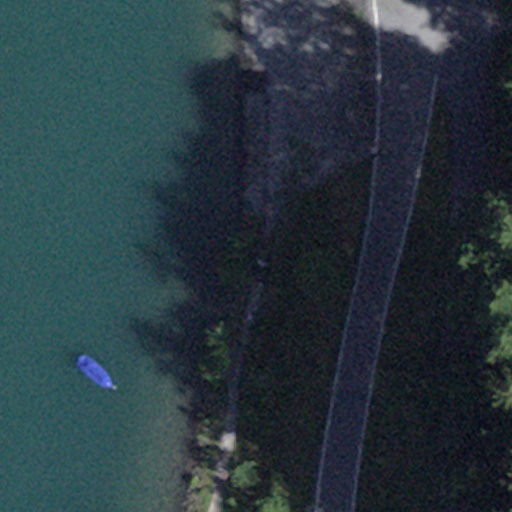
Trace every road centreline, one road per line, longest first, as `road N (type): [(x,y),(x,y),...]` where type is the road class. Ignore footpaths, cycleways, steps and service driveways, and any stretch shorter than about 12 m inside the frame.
road 1 (unclassified): [(413,0),(336,511)]
road 2 (unclassified): [(459,0),(469,68),(454,262),(456,511)]
